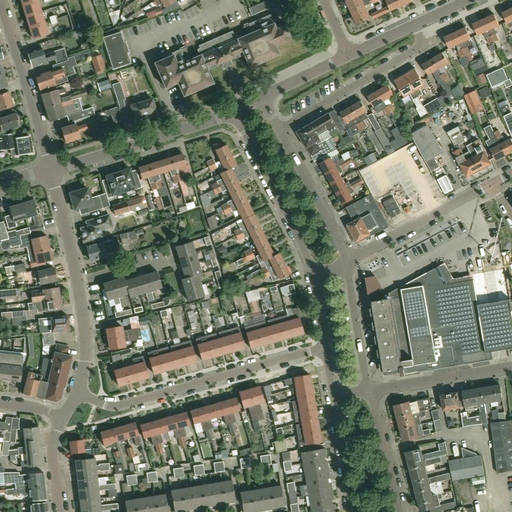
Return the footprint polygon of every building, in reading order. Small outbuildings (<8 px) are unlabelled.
[(287,3),(285,0),(274,0),(266,4),(269,9),(270,11),(287,3)] [(378,0),(364,0),(363,1),(362,0),(347,0),(352,12),(365,6),(366,7),(379,0),(378,0)] [(402,6),(399,0),(386,0),(391,11),(402,6)] [(23,5),(26,16),(41,12),(37,1),(23,5)] [(258,13),(255,5),(248,9),(251,16),(258,13)] [(371,17),(366,7),(365,6),(352,12),(357,24),(371,17)] [(389,12),(387,7),(372,14),(374,19),(389,12)] [(511,8),(502,13),(507,24),(511,21),(511,8)] [(26,16),(30,28),(44,23),(41,12),(26,16)] [(495,14),(484,19),(495,42),(499,40),(496,34),(497,34),(495,28),(500,25),(495,14)] [(168,59),(155,64),(166,89),(178,83),(183,96),(213,83),(208,71),(208,70),(217,66),(217,65),(220,63),(223,69),(231,65),(229,59),(234,57),(234,59),(244,55),(249,68),(279,55),(275,46),(291,39),(285,25),(276,29),(271,17),(250,26),(252,30),(247,33),(248,36),(239,40),(237,34),(227,38),(220,41),(214,44),(198,51),(200,57),(191,61),(189,57),(184,59),(181,52),(168,57),(168,59)] [(495,42),(484,19),(474,24),(479,35),(484,33),(489,45),(495,43),(495,42)] [(30,28),(33,39),(48,34),(44,23),(30,28)] [(474,44),(471,38),(466,27),(455,32),(460,43),(462,49),(465,56),(468,62),(473,60),(467,47),(474,44)] [(85,36),(82,29),(76,32),(77,36),(81,38),(85,36)] [(460,43),(455,32),(445,37),(450,48),(460,43)] [(121,34),(103,40),(113,72),(131,66),(128,56),(129,55),(126,44),(124,45),(121,34)] [(56,64),(68,60),(67,59),(64,48),(44,55),(42,48),(27,53),(32,67),(55,59),(56,64)] [(449,63),(443,53),(433,59),(439,69),(449,63)] [(35,77),(40,91),(55,86),(55,85),(66,81),(65,77),(73,74),(71,67),(75,66),(72,57),(67,59),(68,60),(56,64),(53,65),(55,70),(35,77)] [(439,69),(433,59),(429,61),(427,60),(423,62),(424,64),(422,65),(428,75),(433,73),(440,84),(446,81),(442,74),(442,75),(439,69)] [(487,71),(482,60),(470,65),(476,77),(487,71)] [(425,85),(422,79),(415,69),(413,68),(410,70),(410,72),(405,75),(414,90),(418,97),(419,97),(423,95),(419,88),(425,85)] [(508,80),(503,68),(487,75),(492,87),(508,80)] [(442,74),(446,81),(450,78),(446,72),(442,74)] [(487,82),(484,74),(476,77),(480,86),(487,82)] [(401,91),(406,88),(413,100),(418,97),(414,90),(405,75),(401,77),(400,76),(396,78),(396,80),(395,81),(401,91)] [(119,85),(121,78),(114,76),(111,82),(119,85)] [(111,88),(108,80),(97,83),(100,92),(111,88)] [(394,96),(388,85),(378,91),(384,101),(394,96)] [(460,86),(451,91),(456,100),(465,95),(460,86)] [(492,95),(488,87),(478,92),(482,100),(492,95)] [(67,97),(64,89),(57,91),(41,95),(45,109),(71,100),(87,95),(86,92),(81,94),(80,93),(67,97)] [(384,101),(378,91),(368,97),(374,107),(379,104),(383,110),(383,109),(387,115),(391,113),(387,107),(384,102),(384,101)] [(437,99),(442,108),(456,100),(451,91),(437,99)] [(13,106),(8,92),(0,95),(0,109),(0,110),(13,106)] [(482,110),(474,92),(465,96),(473,114),(482,110)] [(131,105),(132,109),(132,112),(127,113),(125,105),(117,108),(122,121),(122,122),(142,115),(143,118),(148,117),(147,114),(155,111),(152,99),(145,101),(144,99),(136,101),(137,103),(131,105)] [(434,112),(442,108),(437,99),(429,103),(434,112)] [(62,108),(72,105),(71,100),(45,109),(49,122),(65,117),(62,108)] [(361,101),(351,107),(364,129),(368,126),(364,121),(369,118),(368,116),(366,112),(367,111),(361,101)] [(427,114),(422,104),(417,107),(416,110),(421,117),(427,114)] [(351,107),(341,113),(347,123),(350,129),(355,125),(359,132),(364,129),(351,107)] [(113,123),(122,121),(117,108),(105,111),(106,116),(111,115),(113,123)] [(95,116),(93,109),(67,116),(69,123),(95,116)] [(345,129),(334,110),(311,124),(322,142),(318,144),(321,149),(321,150),(328,146),(325,140),(345,129)] [(415,122),(409,113),(403,116),(409,126),(415,122)] [(496,119),(493,113),(487,116),(490,121),(496,119)] [(19,126),(15,114),(0,119),(0,125),(0,126),(0,135),(4,135),(2,131),(19,126)] [(501,118),(497,120),(502,129),(506,127),(501,118)] [(322,142),(311,124),(297,132),(306,148),(307,148),(311,155),(321,150),(321,149),(318,144),(322,142)] [(80,127),(77,128),(75,125),(61,129),(65,143),(80,138),(78,132),(81,131),(81,132),(87,130),(86,125),(80,127)] [(441,154),(426,127),(411,135),(414,140),(425,159),(431,171),(438,167),(434,158),(441,154)] [(506,155),(496,137),(494,133),(490,127),(485,130),(491,140),(487,142),(492,150),(490,151),(495,161),(501,158),(506,155)] [(452,141),(462,136),(459,130),(449,136),(452,141)] [(511,151),(511,141),(511,139),(505,142),(499,130),(494,133),(496,137),(506,155),(511,151)] [(0,150),(15,148),(16,155),(32,153),(29,137),(14,139),(13,134),(0,135),(0,138),(2,139),(2,141),(0,141),(0,150)] [(394,151),(408,142),(404,136),(390,144),(394,151)] [(465,142),(462,136),(452,141),(455,147),(458,145),(465,142)] [(490,163),(484,153),(485,152),(478,140),(466,146),(469,151),(473,158),(479,169),(490,163)] [(231,155),(226,144),(221,146),(219,142),(213,145),(220,160),(231,155)] [(389,154),(394,151),(390,144),(385,147),(389,154)] [(331,152),(328,146),(321,150),(311,155),(315,161),(331,152)] [(473,158),(469,151),(463,155),(460,149),(454,152),(452,153),(460,166),(461,165),(467,176),(479,169),(473,158)] [(174,168),(175,168),(185,165),(182,154),(171,157),(174,168)] [(368,165),(376,160),(373,154),(364,159),(368,165)] [(236,165),(231,155),(220,160),(225,170),(230,168),(236,165)] [(178,182),(176,174),(174,168),(171,157),(160,161),(163,172),(169,170),(174,183),(178,182)] [(347,166),(346,163),(344,161),(343,158),(334,163),(331,158),(321,163),(326,174),(340,166),(341,169),(347,166)] [(160,180),(158,174),(163,172),(160,161),(149,164),(157,189),(162,187),(160,180)] [(217,168),(215,163),(214,163),(208,166),(210,171),(217,168)] [(157,189),(149,164),(138,168),(141,179),(147,177),(149,183),(150,183),(154,197),(159,196),(157,189)] [(369,168),(374,183),(381,181),(375,165),(369,168)] [(343,171),(341,169),(340,166),(326,174),(332,184),(342,178),(339,173),(343,171)] [(121,172),(118,173),(123,191),(134,188),(135,190),(141,188),(137,175),(131,176),(129,170),(128,170),(127,168),(121,170),(121,172)] [(236,178),(230,168),(225,170),(220,173),(222,179),(216,182),(217,182),(210,185),(213,190),(236,178)] [(123,191),(118,173),(114,174),(113,173),(107,175),(107,177),(106,177),(108,184),(103,185),(106,196),(107,199),(113,197),(113,195),(123,191)] [(197,179),(200,186),(210,181),(206,174),(197,179)] [(415,185),(425,181),(422,174),(412,178),(415,185)] [(446,196),(455,192),(448,176),(438,181),(446,196)] [(241,189),(236,178),(213,190),(215,195),(221,192),(222,192),(228,189),(230,194),(241,189)] [(358,186),(357,184),(356,181),(350,184),(349,182),(345,184),(342,178),(332,184),(337,194),(351,187),(352,189),(358,186)] [(201,195),(211,191),(208,184),(198,189),(201,195)] [(353,199),(350,194),(354,192),(352,189),(351,187),(337,194),(343,205),(353,199)] [(103,208),(109,206),(107,199),(106,196),(99,198),(99,196),(90,198),(87,189),(80,191),(79,189),(71,191),(72,193),(70,194),(75,209),(86,206),(88,213),(103,209),(103,208)] [(246,199),(241,189),(230,194),(233,199),(227,202),(227,203),(221,206),(223,210),(246,199)] [(385,193),(387,199),(397,196),(395,189),(385,193)] [(416,207),(438,197),(436,191),(424,196),(422,193),(412,197),(416,207)] [(345,221),(356,242),(370,235),(371,237),(389,227),(372,194),(351,205),(357,215),(345,221)] [(147,207),(144,196),(112,206),(116,217),(147,207)] [(162,209),(158,198),(154,199),(157,211),(162,209)] [(251,210),(246,199),(223,210),(225,215),(232,212),(238,210),(240,215),(251,210)] [(404,199),(384,212),(391,223),(411,210),(404,199)] [(35,208),(33,201),(21,204),(25,218),(33,215),(35,221),(34,221),(35,226),(29,228),(30,233),(44,229),(42,224),(39,214),(39,213),(37,207),(35,208)] [(25,218),(21,204),(10,208),(12,215),(5,217),(9,229),(16,227),(15,221),(20,220),(25,218)] [(258,225),(253,214),(243,219),(246,226),(233,232),(235,236),(258,225)] [(108,215),(86,222),(87,226),(80,228),(85,243),(102,238),(99,230),(112,226),(108,215)] [(209,231),(216,228),(212,216),(205,219),(209,231)] [(263,235),(258,225),(235,236),(238,241),(244,238),(250,235),(253,240),(263,235)] [(136,239),(134,231),(119,235),(122,245),(130,242),(130,240),(136,239)] [(49,250),(46,236),(32,240),(30,233),(24,235),(8,239),(10,248),(22,245),(23,249),(26,248),(28,254),(35,253),(49,250)] [(258,250),(268,245),(263,235),(253,240),(258,250)] [(179,257),(195,252),(192,242),(175,247),(179,257)] [(87,247),(90,261),(106,257),(105,254),(118,251),(116,243),(103,246),(102,243),(87,247)] [(274,256),(268,245),(258,250),(260,255),(256,257),(259,264),(263,262),(263,261),(274,256)] [(225,254),(222,247),(216,250),(219,257),(225,254)] [(39,263),(52,260),(49,250),(35,253),(28,254),(31,268),(40,266),(39,263)] [(182,268),(198,263),(195,252),(179,257),(182,268)] [(255,258),(252,253),(246,256),(236,261),(238,266),(255,258)] [(284,263),(279,253),(274,256),(263,261),(263,262),(265,267),(251,274),(253,278),(261,275),(284,263)] [(198,275),(201,274),(198,263),(182,268),(185,278),(198,274),(198,275)] [(289,274),(284,263),(261,275),(263,280),(270,276),(273,282),(289,274)] [(10,275),(26,272),(24,264),(8,268),(10,275)] [(374,302),(385,371),(383,371),(383,376),(401,373),(401,376),(406,375),(407,376),(410,375),(409,373),(418,371),(418,372),(487,360),(486,353),(493,352),(493,351),(507,349),(507,350),(511,348),(511,310),(510,299),(499,301),(499,302),(489,303),(478,305),(478,304),(474,281),(474,280),(447,284),(442,265),(440,266),(427,273),(401,287),(388,294),(389,299),(383,300),(374,302)] [(57,281),(54,268),(38,272),(39,277),(35,278),(36,285),(41,284),(57,281)] [(156,271),(146,275),(151,291),(162,288),(156,271)] [(23,274),(25,280),(33,278),(32,272),(23,274)] [(184,290),(201,285),(198,275),(198,274),(185,278),(181,279),(184,290)] [(148,302),(153,301),(150,291),(151,291),(146,275),(135,278),(140,294),(145,293),(148,302)] [(129,294),(125,281),(124,277),(113,281),(118,297),(128,294),(129,294)] [(130,298),(140,294),(135,278),(125,281),(129,294),(128,294),(130,298)] [(107,300),(118,297),(113,281),(102,284),(107,300)] [(188,301),(204,296),(201,285),(184,290),(188,301)] [(287,285),(280,288),(283,296),(289,294),(287,285)] [(32,303),(44,302),(60,299),(58,288),(43,290),(43,291),(31,292),(32,303)] [(0,298),(17,297),(17,290),(0,291),(0,298)] [(259,299),(256,290),(244,293),(247,302),(259,299)] [(46,312),(61,310),(60,299),(44,302),(32,303),(27,304),(28,311),(37,311),(37,313),(46,312)] [(293,336),(303,333),(299,319),(297,308),(291,309),(292,314),(287,315),(293,336)] [(160,321),(158,315),(150,317),(152,323),(160,321)] [(283,339),(293,336),(287,315),(277,318),(283,339)] [(51,325),(52,332),(53,332),(59,331),(59,330),(69,330),(68,316),(51,318),(38,320),(39,326),(51,325)] [(149,324),(148,316),(138,318),(140,326),(149,324)] [(27,324),(26,317),(12,318),(13,326),(27,324)] [(273,342),(283,339),(277,318),(267,321),(273,342)] [(260,345),(270,342),(264,321),(254,324),(260,345)] [(250,348),(260,345),(254,324),(244,327),(250,348)] [(108,339),(140,333),(140,328),(122,331),(121,326),(106,328),(108,339)] [(234,351),(244,348),(238,327),(228,330),(234,351)] [(224,354),(234,351),(228,330),(218,333),(224,354)] [(124,347),(123,342),(141,339),(140,333),(108,339),(110,350),(124,347)] [(211,357),(222,354),(215,333),(205,336),(211,357)] [(201,360),(211,357),(205,336),(195,339),(201,360)] [(186,364),(196,362),(190,341),(180,343),(186,364)] [(176,367),(186,364),(180,343),(170,346),(176,367)] [(72,357),(66,356),(68,347),(57,345),(53,361),(45,359),(41,375),(36,397),(56,402),(61,399),(63,388),(64,388),(72,357)] [(163,371),(173,368),(167,347),(157,350),(163,371)] [(130,354),(129,349),(120,351),(122,358),(131,356),(130,354)] [(153,374),(163,371),(157,350),(147,353),(153,374)] [(20,382),(23,354),(0,351),(0,379),(0,377),(6,378),(6,381),(10,381),(10,378),(17,379),(16,382),(20,382)] [(121,359),(119,353),(112,356),(112,362),(121,359)] [(138,380),(148,377),(142,356),(132,359),(133,362),(138,380)] [(128,383),(138,380),(133,362),(123,365),(128,383)] [(118,386),(128,383),(123,365),(113,368),(118,386)] [(23,394),(36,397),(41,375),(28,372),(23,394)] [(311,385),(309,374),(294,377),(283,380),(285,385),(295,382),(296,387),(311,385)] [(262,387),(265,397),(272,395),(273,394),(270,384),(262,387)] [(313,395),(311,385),(296,387),(296,388),(292,388),(293,394),(297,393),(298,398),(313,395)] [(502,401),(499,385),(487,388),(490,403),(502,401)] [(263,401),(259,387),(249,390),(258,420),(263,419),(258,402),(263,401)] [(490,403),(487,388),(475,390),(478,405),(479,408),(480,416),(482,424),(488,424),(485,404),(490,403)] [(258,420),(249,390),(239,393),(243,407),(248,406),(252,422),(258,420)] [(478,405),(475,390),(462,392),(465,411),(479,408),(478,405)] [(450,412),(458,411),(458,409),(460,408),(457,393),(440,396),(443,411),(450,410),(450,412)] [(268,407),(275,405),(272,395),(265,397),(268,407)] [(239,410),(236,398),(224,401),(233,432),(235,432),(233,422),(235,421),(233,412),(239,410)] [(315,408),(313,398),(299,400),(299,401),(291,402),(293,412),(315,408)] [(397,418),(425,411),(431,409),(429,398),(409,402),(394,406),(397,418)] [(233,432),(224,401),(212,404),(216,416),(222,415),(225,424),(228,423),(231,433),(233,432)] [(216,416),(212,404),(201,407),(210,439),(212,438),(210,429),(212,428),(210,418),(216,416)] [(271,417),(278,415),(275,405),(268,407),(271,417)] [(210,439),(201,407),(189,411),(193,423),(200,421),(202,431),(205,430),(208,440),(210,439)] [(317,418),(315,408),(293,412),(295,422),(302,421),(317,418)] [(433,421),(440,419),(438,410),(431,411),(433,421)] [(415,425),(413,419),(426,415),(425,411),(397,418),(400,429),(415,425)] [(189,424),(186,412),(174,415),(183,447),(186,447),(183,437),(185,436),(182,426),(189,424)] [(275,430),(281,428),(286,426),(285,424),(283,424),(281,414),(278,415),(271,417),(275,430)] [(183,447),(174,415),(163,418),(166,431),(173,429),(176,439),(177,438),(180,448),(183,447)] [(468,426),(482,424),(480,416),(467,418),(466,416),(461,417),(463,427),(468,426)] [(166,431),(163,418),(151,421),(160,454),(163,453),(160,443),(163,442),(160,432),(166,431)] [(440,419),(433,421),(436,433),(443,431),(440,419)] [(160,454),(151,421),(139,425),(143,437),(150,435),(153,445),(155,445),(158,454),(160,454)] [(319,431),(317,421),(303,423),(303,424),(296,425),(297,435),(319,431)] [(511,435),(510,421),(490,424),(497,472),(511,470),(511,435)] [(3,441),(9,442),(11,428),(5,427),(5,423),(0,422),(0,437),(4,438),(3,441)] [(141,445),(135,423),(134,422),(123,425),(126,438),(133,436),(136,446),(141,445)] [(126,438),(123,425),(111,429),(115,441),(126,438)] [(417,433),(415,425),(400,429),(403,441),(431,434),(430,429),(417,433)] [(25,442),(39,440),(38,427),(37,428),(23,429),(25,442)] [(281,428),(275,430),(277,436),(283,434),(281,428)] [(115,441),(111,429),(100,432),(103,444),(115,441)] [(321,442),(319,431),(297,435),(299,446),(321,442)] [(80,440),(69,441),(71,454),(84,452),(83,443),(87,441),(86,436),(79,438),(80,440)] [(287,451),(284,439),(274,442),(276,453),(287,451)] [(26,454),(41,452),(39,440),(25,442),(26,448),(18,449),(19,456),(26,455),(26,454)] [(438,444),(440,451),(421,456),(419,449),(406,452),(409,464),(425,460),(439,457),(448,454),(445,443),(438,444)] [(135,457),(132,447),(126,449),(129,458),(132,458),(135,457)] [(477,454),(462,448),(464,459),(448,462),(453,482),(485,476),(480,456),(477,457),(477,454)] [(228,458),(227,451),(226,449),(220,450),(220,452),(214,453),(215,460),(228,458)] [(324,460),(323,458),(326,457),(324,449),(301,453),(302,464),(324,460)] [(28,466),(42,465),(41,452),(26,454),(26,455),(27,462),(21,463),(21,467),(28,466)] [(425,472),(424,467),(441,462),(439,457),(425,460),(409,464),(412,476),(425,472)] [(96,466),(95,458),(75,460),(76,471),(99,468),(99,470),(99,471),(104,471),(103,463),(98,464),(98,465),(96,466)] [(328,470),(327,462),(324,462),(324,460),(302,464),(304,474),(328,470)] [(140,464),(134,465),(136,472),(148,470),(147,464),(140,464)] [(97,478),(96,471),(99,470),(99,468),(76,471),(77,480),(97,478)] [(327,479),(330,478),(328,470),(304,474),(306,485),(327,481),(327,479)] [(16,489),(45,486),(43,472),(43,473),(27,474),(19,475),(19,472),(3,472),(4,484),(15,483),(16,489)] [(415,488),(441,481),(451,479),(449,473),(427,479),(425,472),(412,476),(415,488)] [(108,489),(108,484),(98,485),(97,478),(77,480),(78,490),(101,488),(101,490),(108,489)] [(474,486),(485,484),(484,478),(473,480),(474,486)] [(235,501),(232,480),(221,482),(225,503),(235,501)] [(332,492),(330,483),(328,484),(327,481),(306,485),(308,496),(332,492)] [(418,499),(437,494),(436,488),(442,486),(441,481),(415,488),(418,499)] [(225,503),(221,482),(211,484),(215,505),(225,503)] [(215,505),(211,484),(201,486),(205,507),(215,505)] [(29,501),(46,499),(45,486),(16,489),(6,490),(7,495),(21,494),(23,496),(25,497),(29,496),(29,501)] [(205,507),(201,486),(191,487),(195,508),(205,507)] [(284,507),(280,486),(270,488),(274,508),(284,507)] [(195,508),(191,487),(181,489),(185,510),(195,508)] [(99,498),(98,491),(101,490),(101,488),(78,490),(80,500),(99,498)] [(274,508),(270,488),(260,489),(264,510),(274,508)] [(185,510),(181,489),(171,491),(174,511),(185,510)] [(264,510),(260,489),(250,491),(254,511),(264,510)] [(253,511),(254,511),(250,491),(240,493),(243,511),(253,511)] [(331,503),(331,500),(333,500),(332,492),(308,496),(310,506),(331,503)] [(168,511),(165,494),(155,496),(157,511),(168,511)] [(437,495),(437,494),(418,499),(421,511),(430,509),(440,506),(441,506),(440,505),(439,500),(443,499),(441,494),(437,495)] [(157,511),(155,496),(145,498),(147,511),(157,511)] [(111,509),(110,504),(100,505),(99,498),(80,500),(81,510),(104,507),(104,510),(111,509)] [(147,511),(145,498),(135,500),(137,511),(147,511)] [(137,511),(135,500),(125,501),(126,511),(137,511)] [(441,506),(440,506),(441,511),(457,507),(455,502),(440,505),(441,506)] [(47,511),(46,503),(29,505),(29,511),(47,511)] [(335,511),(334,504),(331,505),(331,503),(310,506),(311,511),(335,511)]
